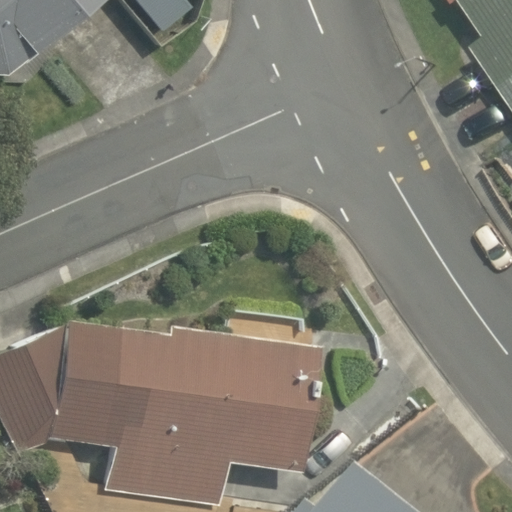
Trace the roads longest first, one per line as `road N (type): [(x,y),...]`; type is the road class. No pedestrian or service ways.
road 1 (residential): [(344,84),(0,234)]
road 2 (tertiary): [(344,84),(433,248),(511,359)]
